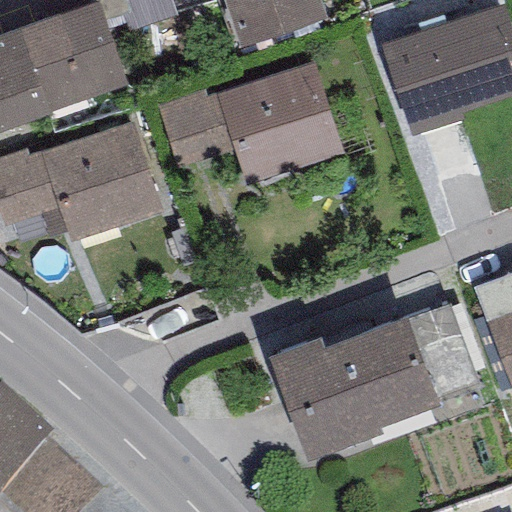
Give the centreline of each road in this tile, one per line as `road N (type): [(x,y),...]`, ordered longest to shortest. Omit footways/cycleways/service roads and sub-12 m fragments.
road 1 (residential): [(90,399),(511,241)]
road 2 (tertiary): [(195,511),(90,399)]
